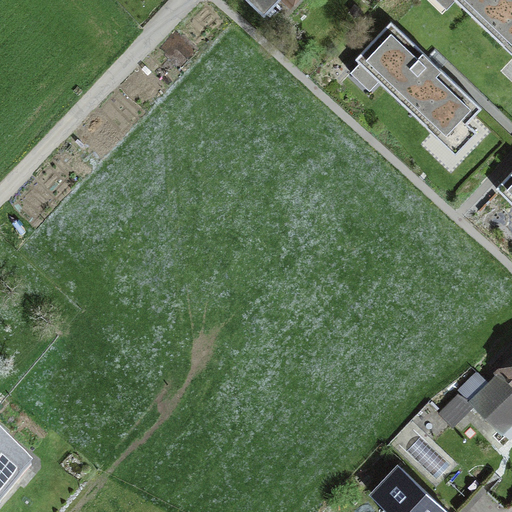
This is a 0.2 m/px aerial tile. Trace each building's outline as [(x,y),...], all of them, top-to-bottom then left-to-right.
[(254,0),(264,9),(272,0),(287,0),(288,1),(289,0),(254,0)] [(511,0),(455,0),(511,53),(511,0)] [(355,58),(446,144),(481,107),(390,21),(355,58)] [(511,170),(496,188),(511,203),(511,170)] [(511,362),(472,402),(492,423),(511,401),(511,362)] [(0,442),(0,493),(25,464),(0,442)] [(372,493),(391,511),(447,511),(398,465),(372,493)]
